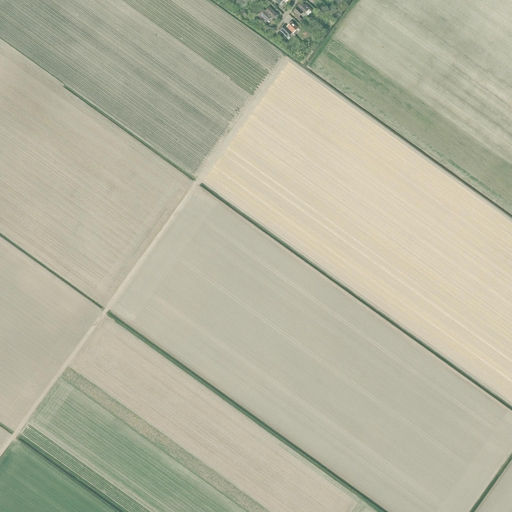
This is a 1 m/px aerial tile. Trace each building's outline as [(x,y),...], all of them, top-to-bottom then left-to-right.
[(301,3),(297,7),(303,13),(304,14),(309,10),(311,12),(313,11),(306,4),(305,5),(304,4),(303,5),(301,3)] [(270,7),(265,12),(271,18),(273,19),(277,15),(272,10),(270,7)] [(303,13),(297,7),(297,8),(293,12),(296,15),(294,16),(300,22),(302,20),(299,17),(303,13)] [(264,10),(259,15),(261,17),(260,19),(263,22),(264,20),(266,22),(271,18),(265,12),(264,10)] [(286,27),(292,33),(293,34),(298,29),(292,22),(286,27)] [(292,33),(286,27),(285,26),(280,31),(287,38),(292,33)]
